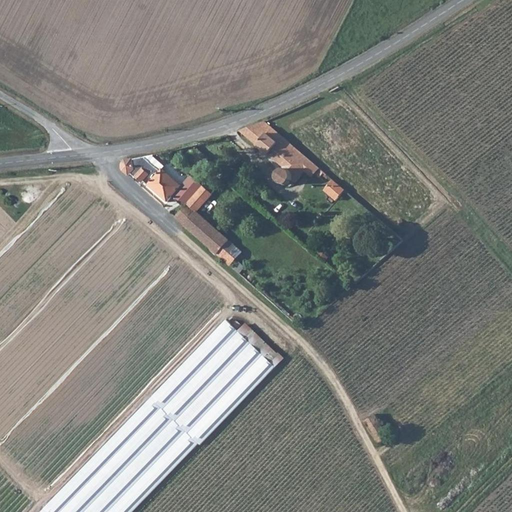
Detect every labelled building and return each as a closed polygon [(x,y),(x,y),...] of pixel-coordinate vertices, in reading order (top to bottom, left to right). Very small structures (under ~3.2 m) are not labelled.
[(303,167),(310,159),(260,118),(237,128),(282,164),(279,165),(277,167),(275,170),(275,173),(275,176),(277,179),(281,181),(285,182),(286,182),(289,180),(291,177),(293,179),(303,167)] [(119,168),(120,170),(125,175),(127,173),(137,181),(139,179),(163,199),(178,182),(158,166),(156,168),(140,154),(124,157),(121,158),(119,160),(118,162),(118,165),(119,168)] [(318,165),(310,159),(303,167),(311,173),(314,170),(318,165)] [(321,168),(318,165),(314,170),(319,175),(323,170),(321,168)] [(334,179),(325,190),(338,201),(347,190),(334,179)] [(184,201),(172,215),(180,222),(193,209),(184,201)] [(193,209),(180,222),(228,263),(234,257),(228,252),(235,244),(193,209)] [(205,448),(281,371),(254,344),(228,319),(38,511),(134,511),(199,445),(205,448)] [(254,344),(281,371),(288,361),(262,336),(254,344)] [(389,433),(376,412),(365,418),(378,440),(389,433)]
